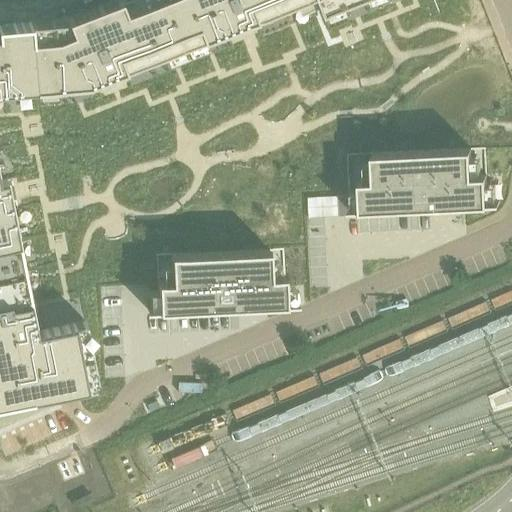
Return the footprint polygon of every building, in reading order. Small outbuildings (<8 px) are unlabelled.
[(110,0),(62,19),(29,22),(35,88),(88,83),(183,45),(165,0),(110,0)] [(165,0),(183,45),(296,0),(165,0)] [(316,0),(322,12),(352,0),(316,0)] [(0,24),(0,91),(35,88),(29,22),(0,24)] [(471,177),(470,150),(371,154),(372,181),(357,182),(359,212),(487,206),(486,176),(471,177)] [(0,274),(24,270),(5,177),(0,178),(0,274)] [(265,251),(166,255),(167,282),(153,283),(154,312),(282,307),(281,277),(266,278),(265,251)] [(24,270),(0,274),(0,403),(67,390),(97,384),(84,320),(36,330),(24,270)] [(281,363),(305,350),(297,336),(273,349),(281,363)]
